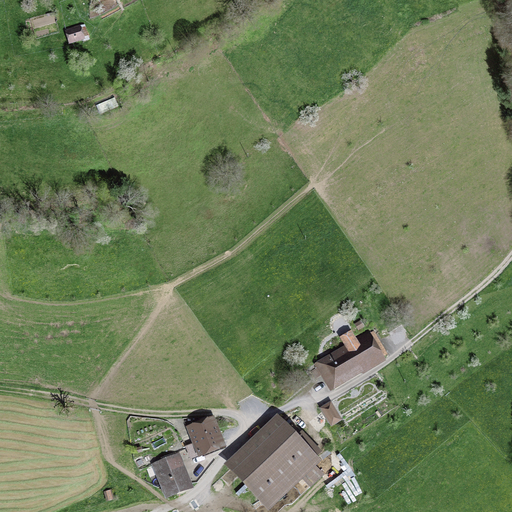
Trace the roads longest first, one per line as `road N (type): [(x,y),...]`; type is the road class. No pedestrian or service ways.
road 1 (track): [(254,420),(333,394),(377,368),(511,254)]
road 2 (track): [(254,420),(139,412),(0,388)]
road 3 (track): [(159,511),(197,489),(254,420)]
